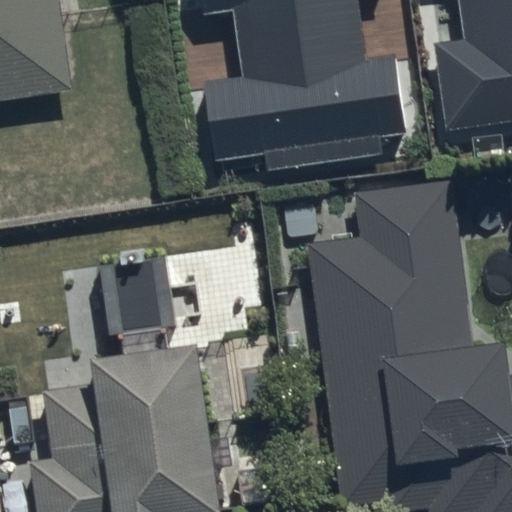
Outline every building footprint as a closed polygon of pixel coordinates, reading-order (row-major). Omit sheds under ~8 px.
[(0,0),(0,91),(75,80),(63,0),(0,0)] [(204,0),(205,4),(229,0),(235,0),(245,67),(207,72),(218,147),(269,139),(272,161),(385,144),(382,126),(412,121),(400,42),(370,46),(363,0),(204,0)] [(511,0),(463,0),(469,29),(436,35),(451,119),(511,111),(511,0)] [(511,511),(511,317),(475,322),(455,170),(356,183),(362,227),(312,234),(348,511),(430,501),(431,511),(461,511),(470,511),(511,511)] [(226,492),(203,321),(171,327),(169,314),(123,320),(125,334),(100,337),(105,374),(46,382),(55,446),(34,449),(42,511),(176,511),(174,499),(226,492)]
